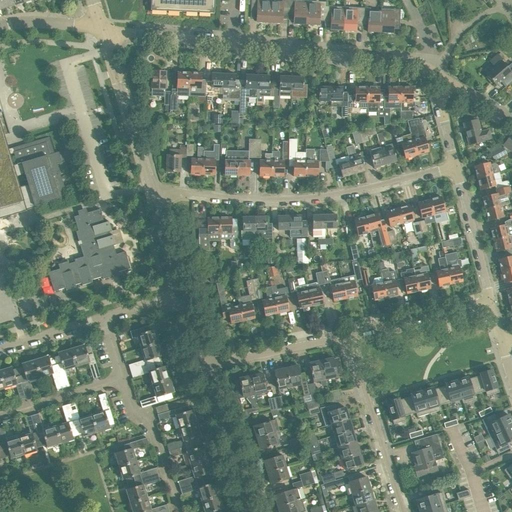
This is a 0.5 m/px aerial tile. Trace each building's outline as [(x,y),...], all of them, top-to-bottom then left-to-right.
[(14,7),(11,0),(0,0),(0,2),(2,10),(14,7)] [(150,0),(150,11),(214,13),(214,0),(150,0)] [(269,22),(270,0),(251,0),(250,18),(257,18),(256,22),(269,22)] [(270,0),(269,22),(282,23),(282,19),(288,20),(289,0),(286,0),(281,0),(281,3),(270,3),(270,0)] [(289,0),(288,20),(294,20),(294,23),(306,24),(307,1),(289,0)] [(325,26),(326,2),(307,1),(306,24),(319,25),(319,21),(324,21),(324,26),(325,26)] [(326,2),(325,26),(331,26),(330,29),(343,30),(344,7),(326,6),(326,2)] [(356,27),(362,27),(363,8),(344,7),(343,30),(355,31),(356,27)] [(380,32),(381,9),(380,12),(370,11),(370,8),(363,8),(362,27),(368,28),(367,31),(380,32)] [(400,10),(381,9),(380,32),(392,32),(393,29),(399,29),(400,10)] [(498,54),(497,55),(489,61),(494,67),(485,74),(495,86),(501,81),(506,86),(511,80),(511,62),(507,67),(502,61),(503,60),(501,57),(503,55),(501,53),(498,55),(498,54)] [(151,96),(164,97),(164,105),(170,106),(170,104),(171,95),(172,92),(165,92),(165,89),(165,72),(152,71),(152,89),(151,96)] [(189,89),(189,73),(177,72),(177,88),(172,88),(172,92),(171,95),(170,104),(170,106),(170,110),(177,111),(177,97),(189,97),(189,95),(189,94),(189,89)] [(211,86),(211,87),(212,88),(212,92),(223,93),(223,74),(217,74),(217,72),(213,72),(213,74),(211,74),(211,86)] [(189,95),(189,97),(206,97),(206,86),(206,83),(201,83),(201,80),(202,73),(189,73),(189,89),(189,94),(189,95)] [(223,74),(223,93),(222,99),(240,99),(240,84),(235,84),(235,75),(223,74)] [(246,75),(245,84),(240,84),(240,99),(239,113),(246,113),(247,100),(249,98),(257,98),(258,75),(246,75)] [(257,98),(256,111),(260,111),(261,106),(263,106),(263,97),(273,97),(274,88),(269,88),(270,76),(258,75),(257,98)] [(280,76),(279,88),(274,88),(274,97),(273,108),(279,108),(280,96),(291,96),(291,91),(291,77),(280,76)] [(291,98),(306,98),(307,85),(303,85),(303,77),(291,77),(291,91),(291,98)] [(367,87),(367,108),(367,112),(377,112),(377,117),(383,117),(383,103),(379,103),(379,87),(375,87),(375,86),(369,86),(369,87),(367,87)] [(319,88),(313,88),(314,93),(314,94),(315,98),(316,100),(319,100),(319,101),(319,107),(331,107),(331,101),(330,87),(319,87),(319,88)] [(347,117),(347,108),(347,93),(343,93),(343,87),(330,87),(331,101),(331,107),(341,107),(341,117),(347,117)] [(355,87),(355,93),(352,93),(347,93),(347,108),(367,108),(367,87),(355,87)] [(388,87),(388,103),(383,103),(383,117),(383,126),(390,124),(390,109),(400,109),(400,103),(400,87),(388,87)] [(400,103),(400,112),(412,112),(415,112),(415,102),(412,102),(412,87),(400,87),(400,103)] [(0,219),(27,211),(26,210),(35,207),(35,206),(28,181),(22,183),(20,176),(26,174),(18,147),(8,149),(0,122),(0,112),(3,112),(3,111),(2,111),(0,104),(0,219)] [(412,119),(412,112),(400,112),(401,121),(412,119)] [(298,118),(290,118),(290,126),(298,127),(298,118)] [(424,137),(426,137),(423,127),(421,127),(418,118),(407,121),(410,134),(416,155),(428,152),(424,137)] [(477,120),(463,124),(468,145),(483,141),(483,140),(490,138),(488,130),(480,132),(477,120)] [(331,136),(331,128),(322,130),(321,131),(324,139),(331,136)] [(358,131),(362,143),(368,141),(366,137),(376,135),(374,128),(358,131)] [(355,145),(362,143),(358,131),(352,133),(355,145)] [(382,133),(376,135),(380,148),(385,164),(397,161),(392,144),(386,146),(382,133)] [(397,145),(401,144),(405,158),(416,155),(410,134),(395,138),(397,145)] [(49,137),(18,147),(26,174),(20,176),(22,183),(28,181),(35,206),(59,199),(60,203),(68,201),(57,164),(62,163),(60,158),(59,152),(54,153),(49,137)] [(511,140),(508,138),(502,146),(511,152),(511,140)] [(294,159),(294,161),(294,177),(305,177),(306,149),(305,155),(295,155),(295,142),(289,142),(289,159),(294,159)] [(213,152),(203,152),(202,175),(214,176),(215,161),(218,161),(219,145),(213,145),(213,152)] [(488,151),(494,161),(506,154),(501,145),(488,151)] [(336,165),(339,164),(342,177),(353,174),(348,156),(335,160),(332,146),(326,148),(329,162),(331,168),(337,167),(336,165)] [(365,170),(361,158),(364,157),(362,152),(355,154),(353,146),(346,148),(348,156),(353,174),(365,170)] [(180,160),(186,160),(186,156),(186,148),(180,148),(180,150),(169,150),(169,155),(167,155),(166,171),(179,172),(180,160)] [(197,159),(191,159),(190,175),(202,175),(203,152),(204,148),(198,148),(197,159)] [(326,148),(326,150),(320,150),(319,162),(326,162),(329,162),(326,148)] [(369,151),(374,168),(385,164),(380,148),(369,151)] [(318,162),(313,162),(313,155),(314,155),(314,150),(306,149),(305,177),(318,177),(318,162)] [(225,161),(225,176),(237,176),(237,161),(237,151),(226,151),(226,155),(226,157),(225,157),(225,161)] [(237,161),(237,176),(249,176),(249,161),(248,161),(248,158),(249,151),(237,151),(237,161)] [(264,161),(260,161),(259,176),(271,176),(272,152),(272,154),(265,154),(264,161)] [(284,161),(279,161),(279,152),(272,152),(271,176),(283,177),(284,161)] [(474,167),(477,178),(499,173),(497,165),(495,164),(490,165),(489,163),(486,164),(485,161),(478,163),(479,165),(474,167)] [(511,182),(511,181),(508,182),(508,180),(502,182),(499,173),(477,178),(480,190),(495,186),(496,190),(509,187),(511,186),(511,182)] [(509,203),(507,194),(511,193),(509,187),(496,190),(497,194),(482,198),(485,209),(500,206),(509,203)] [(435,222),(434,222),(436,229),(441,228),(439,222),(447,221),(444,212),(441,200),(440,197),(429,200),(433,215),(435,222)] [(426,225),(434,222),(435,222),(433,215),(429,200),(417,203),(421,218),(424,218),(426,225)] [(408,206),(397,209),(401,224),(403,230),(408,228),(410,226),(409,222),(412,221),(408,206)] [(500,206),(485,209),(488,221),(503,217),(500,206)] [(389,227),(401,224),(397,209),(385,212),(389,227)] [(82,286),(92,283),(91,280),(102,277),(102,279),(110,277),(109,272),(117,270),(118,272),(130,268),(125,252),(116,254),(113,246),(115,245),(113,235),(110,236),(109,232),(111,232),(108,222),(103,223),(99,210),(74,217),(78,231),(76,232),(79,241),(81,241),(82,245),(80,245),(83,257),(74,260),(75,262),(69,264),(68,262),(58,265),(59,269),(48,273),(54,292),(65,288),(66,290),(76,287),(75,285),(81,283),(82,286)] [(312,229),(326,229),(325,215),(312,215),(312,229)] [(325,215),(326,229),(336,228),(336,215),(325,215)] [(369,232),(371,238),(378,236),(381,247),(390,244),(385,224),(380,225),(377,215),(365,218),(369,232)] [(277,230),(289,230),(289,216),(277,217),(277,230)] [(289,216),(289,230),(289,237),(306,236),(306,222),(301,222),(301,216),(289,216)] [(242,231),(241,231),(241,239),(249,239),(249,247),(255,247),(255,241),(255,240),(254,240),(254,217),(242,218),(242,231)] [(254,217),(254,240),(255,240),(272,239),(272,232),(272,224),(271,224),(271,226),(266,226),(266,217),(254,217)] [(207,226),(198,226),(199,237),(201,237),(202,249),(208,249),(208,246),(208,241),(220,241),(220,240),(220,234),(219,218),(207,218),(207,226)] [(229,239),(230,245),(230,248),(232,250),(237,249),(237,227),(231,228),(231,218),(219,218),(220,234),(220,240),(229,239)] [(353,223),(355,231),(357,231),(358,236),(369,232),(365,218),(354,221),(354,222),(353,223)] [(505,225),(490,229),(493,240),(511,235),(511,218),(510,219),(508,220),(504,222),(504,224),(505,225)] [(418,222),(421,233),(427,232),(424,220),(418,222)] [(415,235),(421,233),(418,222),(412,224),(415,235)] [(393,230),(387,232),(390,245),(397,243),(393,230)] [(496,252),(511,248),(511,250),(511,249),(511,235),(493,240),(496,252)] [(307,237),(297,238),(298,263),(307,262),(307,237)] [(460,238),(451,240),(441,242),(442,248),(453,246),(461,245),(462,243),(460,238)] [(356,245),(352,246),(350,247),(353,261),(359,259),(356,245)] [(410,250),(412,260),(418,258),(416,249),(410,250)] [(444,257),(450,285),(462,282),(459,267),(461,267),(459,260),(457,260),(456,253),(444,255),(444,257)] [(511,255),(498,259),(501,271),(511,268),(511,255)] [(439,287),(450,285),(444,257),(440,258),(437,259),(440,271),(435,272),(439,287)] [(341,278),(345,299),(357,297),(353,281),(361,280),(357,261),(352,262),(354,275),(341,278)] [(381,278),(386,298),(397,296),(394,281),(396,281),(394,272),(388,273),(387,269),(385,269),(384,263),(378,264),(381,278)] [(276,267),(267,268),(269,277),(278,275),(276,267)] [(414,269),(413,270),(418,291),(430,289),(427,275),(430,274),(429,267),(421,268),(421,270),(415,271),(414,269)] [(511,268),(501,271),(504,283),(511,280),(511,268)] [(406,294),(418,291),(413,269),(405,271),(406,272),(400,273),(401,280),(403,279),(406,294)] [(360,272),(362,279),(363,287),(369,286),(366,270),(360,272)] [(321,272),(324,284),(330,283),(333,301),(345,299),(341,278),(330,281),(328,271),(321,272)] [(315,273),(317,283),(307,285),(311,307),(323,304),(319,285),(324,284),(321,272),(315,273)] [(216,275),(210,277),(212,283),(218,281),(216,275)] [(295,288),(293,278),(288,279),(290,292),(296,291),(300,309),(311,307),(307,285),(295,288)] [(372,286),(371,286),(374,301),(386,298),(381,278),(375,279),(372,286)] [(258,279),(252,280),(256,300),(262,299),(258,279)] [(251,301),(256,300),(252,280),(246,281),(249,295),(238,297),(240,306),(243,321),(255,319),(251,301)] [(240,306),(233,308),(232,305),(229,304),(227,304),(222,283),(216,284),(221,308),(223,307),(225,315),(229,314),(230,318),(231,324),(243,321),(240,306)] [(277,290),(276,286),(271,287),(277,314),(289,311),(286,298),(289,297),(287,288),(277,290)] [(268,300),(262,301),(265,316),(277,314),(271,287),(265,288),(268,300)] [(150,326),(130,332),(132,339),(137,338),(141,349),(159,343),(155,330),(151,331),(150,326)] [(130,372),(161,362),(160,358),(163,357),(159,343),(141,349),(145,361),(128,366),(130,372)] [(71,349),(77,367),(88,363),(93,379),(100,377),(90,347),(86,348),(85,345),(71,349)] [(54,358),(63,389),(69,387),(64,370),(77,367),(71,349),(58,353),(59,356),(54,358)] [(49,355),(35,360),(40,378),(52,374),(57,391),(63,389),(54,358),(50,359),(49,355)] [(333,359),(321,361),(325,379),(336,377),(336,375),(341,374),(340,366),(339,366),(338,361),(336,360),(333,360),(333,359)] [(28,381),(40,378),(35,360),(21,364),(22,367),(18,369),(27,400),(33,398),(28,381)] [(325,379),(321,361),(309,364),(313,381),(325,379)] [(161,362),(130,372),(132,379),(149,373),(152,386),(171,380),(166,366),(163,367),(161,362)] [(12,366),(0,370),(0,375),(4,389),(16,385),(21,401),(27,400),(18,369),(13,370),(12,366)] [(298,367),(286,369),(290,387),(301,385),(304,397),(310,395),(308,387),(307,385),(305,373),(299,374),(298,367)] [(274,372),(278,390),(290,387),(286,369),(274,372)] [(498,392),(492,370),(480,374),(480,376),(474,377),(479,393),(485,391),(486,396),(498,392)] [(251,377),(255,395),(266,392),(262,374),(251,377)] [(246,410),(247,416),(259,414),(251,377),(239,379),(239,380),(234,381),(236,392),(242,391),(243,397),(246,396),(246,398),(251,404),(252,409),(246,410)] [(479,393),(474,377),(468,379),(468,377),(456,381),(463,403),(474,400),(473,395),(479,393)] [(140,402),(141,408),(142,409),(173,399),(171,394),(175,393),(171,380),(152,386),(156,397),(140,402)] [(463,403),(456,381),(445,384),(446,386),(440,388),(444,404),(461,399),(462,403),(463,403)] [(310,395),(311,402),(317,400),(318,400),(314,383),(307,385),(308,387),(310,395)] [(438,405),(444,404),(439,388),(433,390),(433,388),(421,392),(428,414),(440,410),(438,405)] [(341,396),(340,389),(328,392),(329,398),(341,396)] [(404,399),(409,414),(416,412),(417,417),(428,414),(421,392),(410,395),(411,397),(404,399)] [(103,413),(91,416),(97,433),(105,430),(105,431),(110,430),(109,427),(115,425),(105,394),(98,396),(103,413)] [(280,397),(274,398),(277,410),(283,409),(280,397)] [(268,399),(270,411),(277,410),(274,398),(268,399)] [(404,416),(409,414),(404,399),(399,400),(398,399),(386,402),(393,424),(405,421),(404,416)] [(307,410),(319,406),(317,401),(318,401),(318,400),(317,400),(311,402),(305,404),(307,410)] [(75,403),(68,405),(78,436),(83,435),(84,438),(89,436),(89,435),(97,433),(91,416),(80,420),(75,403)] [(67,424),(56,427),(61,444),(69,441),(69,443),(74,441),(73,437),(78,436),(68,405),(62,407),(67,424)] [(325,426),(331,424),(348,419),(344,407),(335,410),(334,405),(320,409),(320,412),(325,426)] [(159,422),(176,417),(179,429),(197,424),(194,410),(190,412),(188,406),(157,415),(159,422)] [(309,416),(320,412),(320,409),(319,406),(307,410),(309,416)] [(277,410),(270,411),(272,418),(284,415),(283,409),(277,410)] [(39,414),(32,416),(42,447),(46,446),(47,449),(53,448),(53,446),(61,444),(56,427),(44,431),(39,414)] [(482,420),(489,437),(511,425),(511,419),(511,416),(509,417),(508,415),(496,420),(493,414),(482,420)] [(19,435),(25,455),(33,453),(33,454),(38,452),(37,448),(42,447),(32,416),(26,418),(30,432),(19,435)] [(331,424),(334,435),(351,430),(348,419),(331,424)] [(253,427),(257,438),(280,431),(276,420),(253,427)] [(197,424),(179,429),(183,441),(167,446),(169,452),(199,443),(198,438),(202,437),(197,424)] [(2,425),(0,426),(0,438),(6,458),(11,457),(12,460),(17,459),(17,457),(25,455),(19,435),(7,439),(2,425)] [(511,425),(489,437),(497,453),(509,448),(506,442),(511,439),(511,425)] [(337,446),(352,442),(355,441),(351,430),(334,435),(337,446)] [(280,431),(257,438),(260,450),(278,445),(276,438),(281,436),(280,431)] [(302,433),(306,444),(317,440),(315,435),(310,437),(308,431),(302,433)] [(480,447),(486,444),(480,433),(474,437),(480,447)] [(443,458),(435,435),(417,440),(420,450),(411,452),(415,466),(413,467),(416,477),(430,472),(431,476),(438,473),(434,461),(443,458)] [(289,442),(290,447),(302,443),(300,438),(289,442)] [(116,459),(119,467),(136,462),(133,450),(149,445),(147,439),(116,448),(117,453),(114,454),(115,459),(116,459)] [(318,444),(317,440),(306,444),(306,445),(308,444),(310,449),(312,448),(313,449),(319,447),(318,444)] [(355,441),(352,442),(337,446),(341,458),(358,453),(355,441)] [(191,466),(208,460),(204,447),(201,448),(199,443),(169,452),(170,458),(187,453),(191,466)] [(304,450),(302,443),(290,447),(292,453),(304,450)] [(358,453),(341,458),(344,470),(362,464),(358,453)] [(264,461),(267,473),(284,467),(281,456),(264,461)] [(180,489),(211,479),(209,474),(212,474),(208,460),(191,466),(194,477),(178,482),(180,489)] [(126,480),(127,485),(158,475),(156,468),(140,473),(136,462),(119,467),(122,475),(120,476),(122,481),(126,480)] [(284,467),(267,473),(270,484),(288,479),(284,467)] [(301,481),(316,477),(314,472),(300,476),(301,481)] [(319,481),(323,482),(335,479),(333,473),(321,476),(321,474),(318,475),(319,481)] [(128,496),(130,503),(148,498),(144,486),(160,482),(158,475),(127,485),(129,490),(125,491),(127,496),(128,496)] [(316,477),(301,481),(292,484),(294,490),(274,495),(278,507),(300,500),(297,489),(314,483),(315,485),(318,485),(316,477)] [(349,483),(348,482),(349,482),(347,477),(335,481),(335,479),(323,483),(323,484),(321,485),(324,496),(328,495),(327,490),(337,486),(349,483)] [(352,481),(349,482),(348,482),(349,483),(352,493),(369,488),(366,477),(352,481)] [(202,502),(220,496),(216,483),(212,484),(211,479),(180,489),(181,495),(198,490),(202,502)] [(369,488),(352,493),(355,505),(373,499),(369,488)] [(456,493),(458,500),(470,496),(468,490),(456,493)] [(419,511),(444,504),(441,492),(416,500),(419,511)] [(220,511),(224,510),(220,496),(202,502),(204,511),(220,511)] [(165,511),(169,511),(167,505),(151,509),(148,498),(130,503),(133,511),(132,511),(165,511)] [(373,499),(355,505),(357,511),(372,511),(376,511),(373,499)] [(300,500),(278,507),(279,511),(302,511),(305,511),(301,500),(300,500)]
